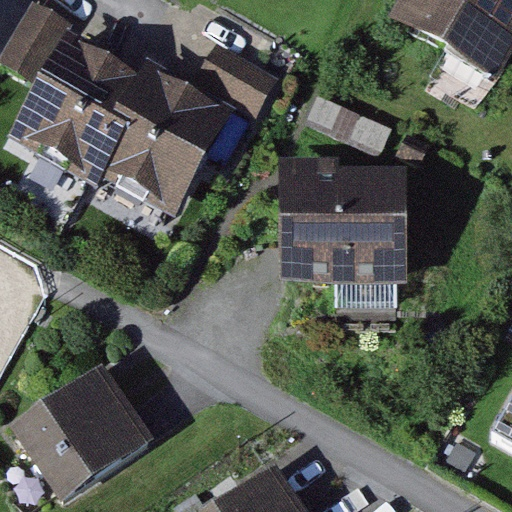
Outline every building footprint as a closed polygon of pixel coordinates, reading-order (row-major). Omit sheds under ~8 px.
[(511,0),(410,0),(392,33),(492,90),(511,54),(511,0)] [(95,186),(144,98),(56,50),(7,139),(95,186)] [(95,186),(179,232),(228,144),(144,98),(95,186)] [(286,300),(401,298),(399,198),(284,201),(286,300)] [(13,440),(58,508),(144,452),(99,383),(13,440)] [(511,451),(511,413),(496,443),(511,451)] [(218,511),(292,511),(270,478),(218,511)]
